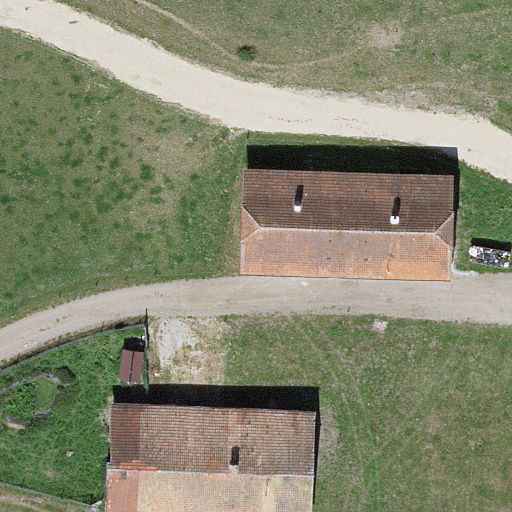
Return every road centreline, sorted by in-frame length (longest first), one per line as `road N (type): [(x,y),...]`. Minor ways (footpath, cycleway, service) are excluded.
road 1 (track): [(511,163),(446,136),(239,106),(0,6)]
road 2 (track): [(511,288),(142,295),(0,349)]
